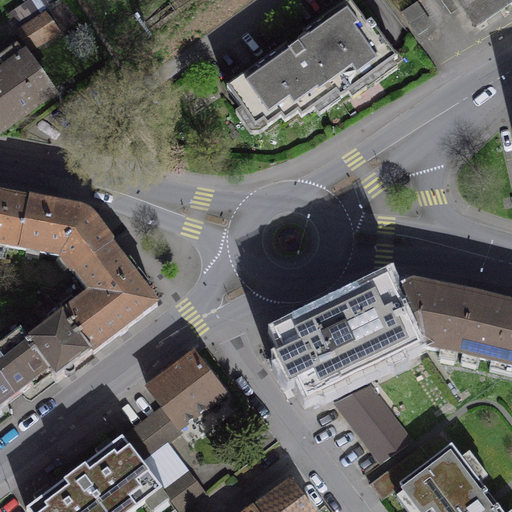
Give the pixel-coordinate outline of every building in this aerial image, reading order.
[(511,0),(441,0),(451,13),(461,6),(476,27),(495,13),(511,3),(511,4),(511,0)] [(340,101),(396,61),(371,26),(367,28),(349,2),(303,35),(305,38),(297,44),(298,46),(290,52),(284,44),(283,45),(285,48),(227,90),(256,129),(264,124),(267,129),(281,119),(284,124),(298,115),(302,120),(336,96),(340,101)] [(411,6),(401,14),(416,36),(427,29),(411,6)] [(44,16),(19,33),(31,50),(55,33),(44,16)] [(0,132),(52,95),(17,46),(0,58),(0,62),(6,70),(0,74),(0,132)] [(19,249),(29,202),(0,196),(0,258),(4,259),(7,246),(19,249)] [(29,202),(19,249),(61,258),(74,274),(112,247),(93,222),(87,215),(77,212),(29,202)] [(156,305),(112,247),(74,274),(88,294),(61,315),(91,355),(156,305)] [(327,309),(273,335),(307,404),(419,349),(393,296),(387,281),(327,309)] [(460,353),(473,298),(412,286),(393,296),(419,349),(426,346),(460,353)] [(511,365),(511,308),(473,298),(460,353),(511,365)] [(56,382),(91,355),(61,315),(49,299),(34,311),(46,326),(26,341),(49,372),(56,382)] [(0,380),(14,399),(49,372),(26,341),(18,331),(0,345),(0,380)] [(224,395),(193,354),(171,371),(148,388),(162,408),(122,439),(140,463),(143,461),(165,444),(180,432),(178,429),(224,395)] [(0,408),(14,399),(0,380),(0,408)] [(410,443),(368,389),(344,400),(337,402),(383,463),(410,443)] [(140,463),(122,439),(73,476),(60,486),(31,507),(26,510),(27,511),(131,511),(161,490),(140,463)] [(165,444),(143,461),(180,511),(204,494),(165,444)] [(451,446),(399,485),(419,511),(501,511),(497,506),(491,511),(487,505),(481,497),(487,492),(451,446)] [(312,511),(290,480),(254,507),(257,511),(312,511)]
